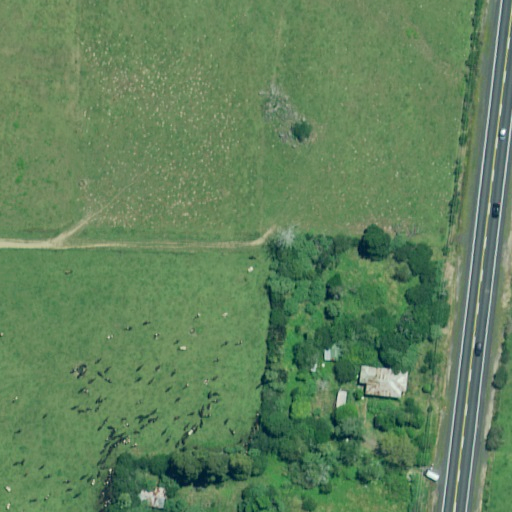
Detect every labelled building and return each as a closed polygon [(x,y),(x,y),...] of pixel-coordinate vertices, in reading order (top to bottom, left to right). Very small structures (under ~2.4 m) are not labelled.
[(350,342),(327,341),(326,360),(349,362),(350,342)] [(318,373),(319,358),(311,357),(310,372),(318,373)] [(411,372),(364,368),(362,384),(369,385),(368,395),(408,399),(411,372)] [(349,394),(340,393),(338,413),(347,414),(349,394)] [(168,488),(146,485),(144,505),(166,508),(168,488)]
